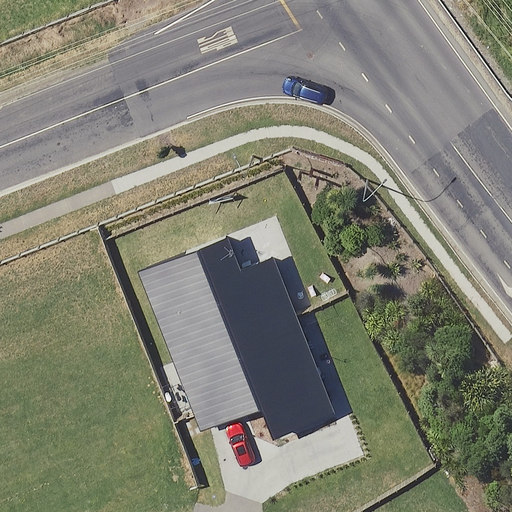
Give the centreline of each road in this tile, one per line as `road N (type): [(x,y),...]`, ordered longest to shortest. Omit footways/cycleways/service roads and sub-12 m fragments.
road 1 (unclassified): [(354,5),(0,144)]
road 2 (secondary): [(354,5),(511,208)]
